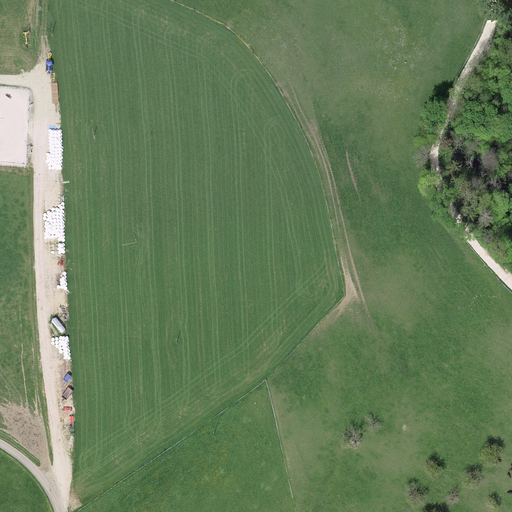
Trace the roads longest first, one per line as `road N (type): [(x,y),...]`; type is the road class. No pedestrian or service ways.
road 1 (track): [(65,511),(49,365),(41,90),(39,83),(0,78)]
road 2 (track): [(511,287),(451,217),(434,144),(493,0)]
